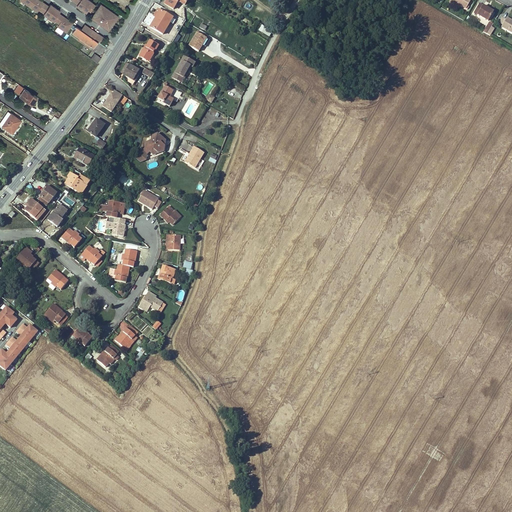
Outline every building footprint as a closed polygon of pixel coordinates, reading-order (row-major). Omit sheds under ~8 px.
[(42,1),(39,0),(32,0),(28,6),(37,12),(39,8),(43,2),(42,1)] [(87,0),(80,0),(78,4),(77,6),(81,9),(87,0)] [(93,3),(88,0),(87,0),(81,9),(86,12),(88,10),(92,4),(93,3)] [(184,5),(187,0),(166,0),(164,4),(173,9),(178,2),(184,5)] [(471,1),(469,0),(455,0),(454,2),(468,11),(472,4),(470,3),(471,1)] [(49,17),(55,8),(50,4),(49,6),(45,12),(44,14),(49,17)] [(104,6),(101,10),(99,9),(93,18),(110,30),(117,20),(115,19),(117,15),(104,6)] [(494,14),(487,10),(479,6),(474,15),(488,23),(494,14)] [(60,11),(55,8),(49,17),(53,20),(54,19),(58,13),(60,11)] [(172,18),(160,11),(157,15),(159,15),(157,19),(168,26),(172,18)] [(66,32),(73,23),(64,17),(60,23),(58,26),(66,32)] [(168,26),(157,19),(154,24),(152,23),(150,27),(163,35),(168,26)] [(511,34),(511,21),(507,19),(506,21),(503,26),(502,28),(511,34)] [(484,34),(487,36),(492,29),(492,28),(493,26),(490,24),(484,34)] [(269,37),(272,32),(262,25),(258,30),(269,37)] [(94,48),(98,42),(90,36),(77,26),(72,33),(79,38),(90,45),(94,48)] [(94,31),(90,36),(98,42),(102,36),(94,31)] [(206,38),(197,32),(189,46),(198,52),(206,38)] [(90,45),(79,38),(78,39),(89,47),(90,45)] [(153,54),(153,52),(154,50),(155,51),(158,46),(150,41),(146,46),(145,48),(144,47),(141,53),(143,54),(141,58),(140,58),(146,61),(148,57),(151,59),(153,54)] [(101,58),(95,54),(91,59),(98,63),(101,58)] [(195,63),(184,57),(174,73),(184,79),(187,73),(186,72),(187,70),(188,71),(191,67),(192,68),(195,63)] [(123,75),(129,65),(127,64),(121,73),(123,75)] [(136,74),(139,71),(129,65),(123,75),(129,79),(134,82),(138,76),(136,74)] [(151,79),(154,75),(145,69),(142,73),(151,79)] [(181,83),(184,79),(174,73),(172,78),(181,83)] [(169,95),(172,90),(166,86),(167,84),(165,83),(163,85),(165,86),(158,98),(163,102),(163,103),(170,107),(173,100),(169,97),(167,96),(167,95),(169,95)] [(20,95),(24,88),(19,84),(14,91),(20,95)] [(37,97),(24,88),(20,95),(30,102),(32,99),(34,100),(37,97)] [(113,94),(111,93),(108,98),(109,99),(108,100),(107,100),(102,106),(111,112),(122,96),(115,91),(113,94)] [(0,124),(2,126),(11,113),(8,111),(0,122),(0,124)] [(12,133),(21,120),(11,113),(2,126),(12,133)] [(104,125),(96,119),(87,132),(95,138),(104,125)] [(157,134),(152,136),(151,141),(146,142),(145,148),(142,151),(146,155),(149,152),(154,150),(158,153),(163,151),(164,146),(160,142),(161,137),(157,134)] [(102,149),(106,144),(100,140),(96,145),(102,149)] [(203,153),(194,147),(185,163),(194,168),(203,153)] [(93,157),(79,149),(74,159),(88,167),(93,157)] [(146,155),(142,151),(137,153),(136,158),(140,162),(146,160),(146,155)] [(68,178),(68,179),(70,180),(66,186),(76,192),(79,187),(83,190),(90,182),(80,175),(78,178),(70,173),(67,177),(68,178)] [(123,175),(118,181),(128,188),(133,181),(123,175)] [(56,193),(47,186),(43,190),(45,191),(44,193),(40,197),(49,203),(56,193)] [(141,196),(138,201),(143,204),(143,203),(149,206),(148,207),(148,208),(152,210),(154,207),(157,209),(161,202),(158,200),(144,191),(144,192),(141,196)] [(40,197),(38,200),(46,207),(49,203),(40,197)] [(45,211),(31,199),(25,207),(27,208),(25,211),(37,221),(45,211)] [(106,206),(105,212),(107,212),(106,217),(108,217),(114,219),(117,219),(117,214),(123,215),(125,204),(109,201),(108,206),(106,206)] [(67,211),(59,205),(47,220),(57,227),(62,221),(61,219),(67,211)] [(168,207),(160,215),(166,221),(167,220),(169,222),(173,225),(178,220),(172,213),(173,212),(168,207)] [(181,217),(174,211),(173,212),(172,213),(178,220),(181,217)] [(125,225),(125,221),(117,219),(114,219),(113,223),(112,223),(111,229),(113,230),(112,235),(123,237),(125,231),(123,231),(123,230),(125,230),(126,226),(125,225)] [(69,229),(61,238),(70,246),(70,245),(74,248),(82,240),(78,236),(79,235),(74,231),(73,232),(69,229)] [(180,236),(166,235),(166,250),(179,251),(180,236)] [(89,246),(81,255),(86,259),(87,258),(88,259),(87,260),(90,263),(91,262),(94,266),(95,264),(99,260),(102,257),(98,254),(99,253),(99,252),(94,249),(93,250),(89,246)] [(28,253),(24,249),(16,259),(20,262),(19,263),(24,267),(24,268),(25,266),(29,269),(36,261),(32,258),(33,257),(30,254),(29,254),(28,256),(27,255),(28,253)] [(123,261),(122,266),(129,267),(133,268),(134,263),(135,263),(136,259),(134,258),(134,257),(136,257),(137,252),(125,249),(124,255),(123,254),(122,261),(123,261)] [(39,263),(36,261),(29,269),(30,271),(34,267),(34,268),(39,263)] [(128,273),(129,267),(122,266),(118,265),(117,270),(115,270),(114,276),(116,276),(115,281),(125,283),(126,278),(127,278),(128,274),(126,274),(126,272),(128,273)] [(175,271),(163,267),(161,272),(162,272),(159,280),(170,283),(171,279),(172,279),(175,271)] [(64,277),(56,270),(48,279),(52,282),(51,284),(55,288),(56,287),(61,290),(68,282),(64,278),(64,277)] [(156,297),(148,292),(139,307),(147,312),(150,306),(152,307),(151,308),(157,312),(163,303),(155,299),(156,297)] [(166,305),(163,303),(157,312),(160,313),(166,305)] [(65,316),(66,315),(62,312),(63,311),(54,304),(46,313),(50,316),(49,318),(53,322),(54,321),(58,324),(65,316)] [(0,314),(0,340),(6,333),(1,329),(5,324),(10,328),(17,320),(12,316),(14,313),(6,307),(0,314)] [(46,313),(44,315),(53,323),(53,322),(49,318),(50,316),(46,313)] [(68,318),(65,316),(58,324),(61,326),(68,318)] [(0,366),(5,371),(37,332),(30,326),(27,328),(22,324),(16,332),(21,336),(17,341),(12,337),(5,345),(11,349),(6,354),(1,350),(0,351),(0,366)] [(137,333),(129,326),(126,329),(135,336),(137,333)] [(84,330),(80,327),(72,336),(76,339),(75,341),(80,345),(81,344),(85,347),(92,338),(88,335),(89,334),(86,331),(84,333),(83,332),(84,330)] [(135,336),(126,329),(123,332),(122,332),(119,335),(121,336),(120,338),(118,336),(115,341),(124,348),(127,344),(129,346),(133,341),(132,340),(135,336)] [(127,344),(124,348),(127,351),(137,338),(135,336),(132,340),(133,341),(129,346),(127,344)] [(111,346),(109,349),(116,355),(119,352),(111,346)] [(102,357),(100,355),(96,360),(106,368),(109,364),(111,365),(115,360),(113,359),(116,355),(109,349),(108,348),(105,352),(104,351),(101,354),(103,356),(102,357)]
